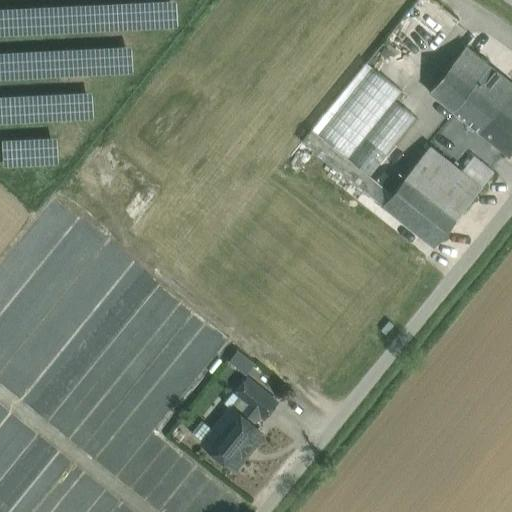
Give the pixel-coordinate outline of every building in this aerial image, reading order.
[(492,91),(494,92),(506,79),(466,47),(429,91),(468,122),(492,91)] [(392,193),(370,176),(417,118),(395,100),(402,92),(366,63),(301,143),(382,207),(383,206),(382,205),(392,193)] [(492,91),(468,122),(508,155),(511,150),(511,83),(506,79),(494,92),(492,91)] [(392,193),(382,205),(383,206),(434,247),(492,174),(472,158),(462,171),(430,146),(392,193)] [(255,363),(237,350),(228,362),(246,376),(255,363)] [(247,403),(260,413),(264,416),(275,402),(247,379),(236,394),(247,403)] [(225,460),(234,467),(262,434),(251,425),(260,413),(247,403),(238,414),(231,409),(214,430),(204,443),(213,450),(214,458),(218,461),(225,460)] [(204,443),(214,430),(202,420),(192,433),(204,443)]
